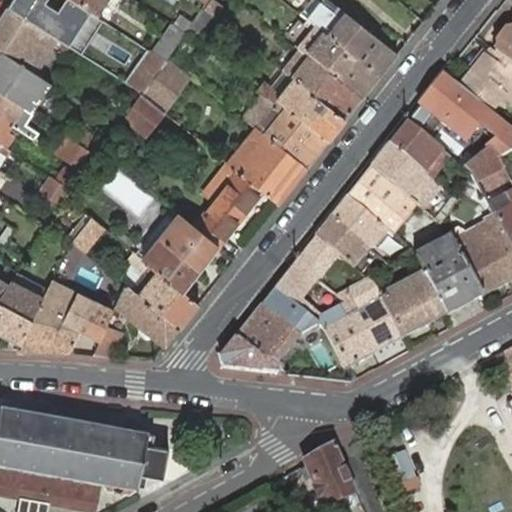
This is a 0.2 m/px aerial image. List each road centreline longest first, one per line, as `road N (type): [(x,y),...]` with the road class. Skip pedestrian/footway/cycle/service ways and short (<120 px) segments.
road 1 (residential): [(183,384),(187,359),(476,0)]
road 2 (tertiary): [(511,323),(365,403),(299,401)]
road 3 (tertiary): [(183,384),(0,369)]
road 4 (residential): [(180,511),(276,453),(299,401)]
